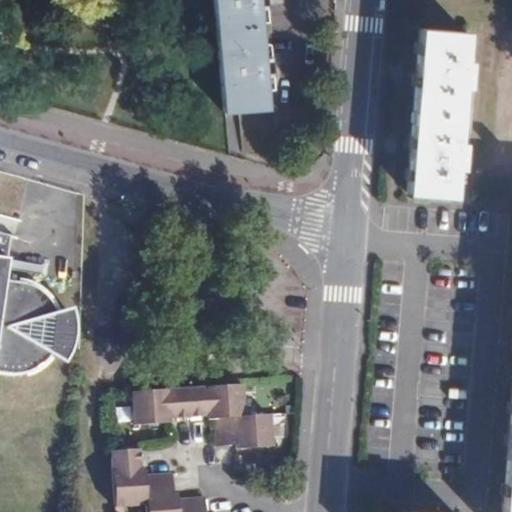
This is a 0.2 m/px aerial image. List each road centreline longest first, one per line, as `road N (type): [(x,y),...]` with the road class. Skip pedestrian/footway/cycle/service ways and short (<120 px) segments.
road 1 (tertiary): [(348,233),(0,142)]
road 2 (tertiary): [(348,233),(323,511)]
road 3 (residential): [(365,0),(348,233)]
